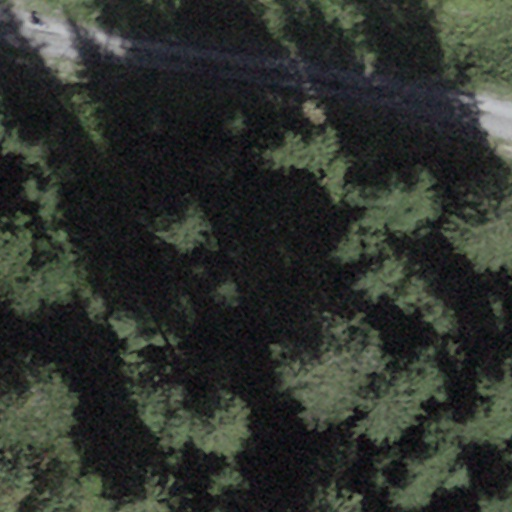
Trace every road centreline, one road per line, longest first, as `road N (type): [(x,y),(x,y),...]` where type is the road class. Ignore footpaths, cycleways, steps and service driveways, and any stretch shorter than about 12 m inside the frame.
road 1 (primary): [(487,511),(165,0)]
road 2 (track): [(511,113),(53,76),(0,46)]
